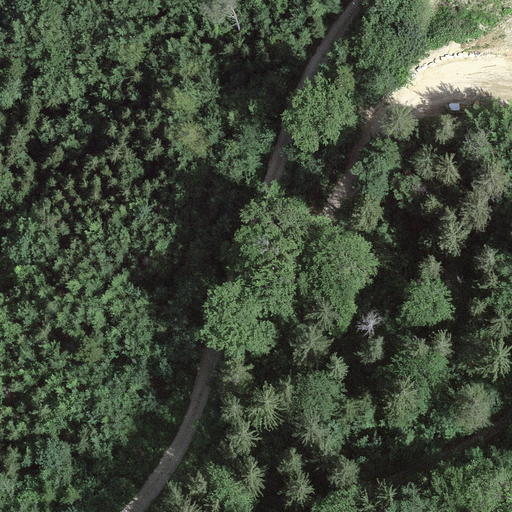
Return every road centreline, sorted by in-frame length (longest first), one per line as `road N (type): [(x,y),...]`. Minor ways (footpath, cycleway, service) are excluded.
road 1 (track): [(132,511),(188,428),(305,90),(361,0)]
road 2 (track): [(225,333),(327,224),(410,117),(472,95)]
road 3 (track): [(511,414),(464,448),(332,511)]
